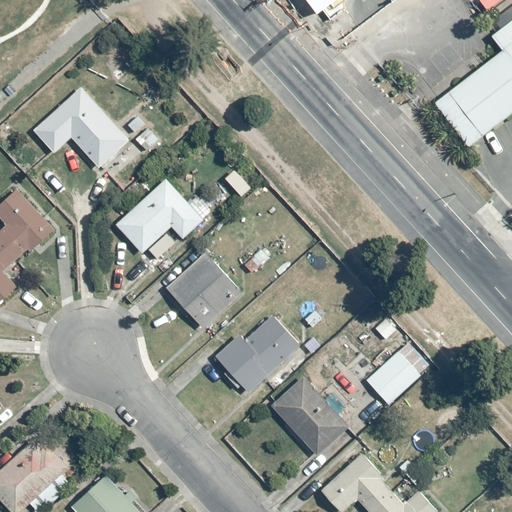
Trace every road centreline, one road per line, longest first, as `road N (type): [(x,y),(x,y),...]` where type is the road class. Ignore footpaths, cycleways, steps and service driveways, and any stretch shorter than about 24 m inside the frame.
road 1 (secondary): [(511,307),(231,0)]
road 2 (residential): [(90,351),(236,511)]
